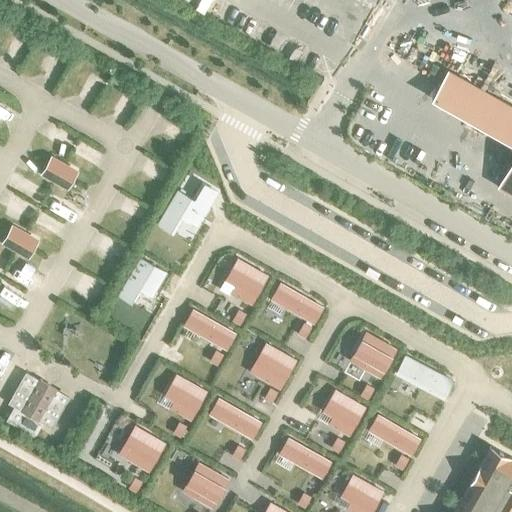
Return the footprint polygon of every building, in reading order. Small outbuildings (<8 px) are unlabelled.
[(74,171),(53,159),(44,174),(65,186),(74,171)] [(511,159),(497,186),(511,194),(511,159)] [(34,240),(13,228),(5,243),(26,255),(34,240)] [(267,276),(237,259),(225,279),(235,285),(231,292),(251,304),(267,276)] [(271,299),(313,323),(322,307),(280,283),(271,299)] [(235,333),(193,309),(184,325),(226,349),(235,333)] [(245,314),(238,310),(233,320),(240,324),(245,314)] [(305,338),(311,327),(304,323),(298,334),(305,338)] [(395,349),(366,332),(353,353),(366,360),(362,367),(379,377),(395,349)] [(247,333),(241,343),(248,347),(254,337),(247,333)] [(295,360),(266,343),(254,364),(263,369),(259,377),(279,388),(295,360)] [(217,365),(223,354),(216,350),(210,361),(217,365)] [(51,427),(68,397),(25,373),(8,403),(14,406),(6,420),(34,436),(42,422),(51,427)] [(190,419),(206,391),(176,374),(164,395),(174,401),(170,408),(190,419)] [(373,388),(366,384),(360,395),(367,399),(373,388)] [(364,407),(335,390),(323,410),(333,416),(328,423),(348,435),(364,407)] [(218,398),(209,414),(251,438),(260,422),(218,398)] [(410,454),(420,439),(377,414),(368,430),(410,454)] [(180,437),(186,426),(179,422),(173,433),(180,437)] [(164,443),(135,426),(123,447),(132,452),(128,459),(148,471),(164,443)] [(338,452),(344,442),(337,437),(331,448),(338,452)] [(330,462),(288,438),(279,453),(321,478),(330,462)] [(232,456),(239,460),(245,449),(238,445),(232,456)] [(462,511),(510,511),(511,509),(511,458),(497,450),(462,511)] [(402,469),(408,459),(401,455),(395,465),(402,469)] [(228,479),(198,462),(186,483),(199,491),(195,498),(212,507),(228,479)] [(353,511),(370,511),(382,491),(352,475),(341,495),(350,501),(346,508),(353,511)] [(136,492),(142,482),(135,478),(129,488),(136,492)] [(297,503),(303,493),(296,489),(290,499),(297,503)] [(286,511),(270,502),(264,511),(286,511)]
